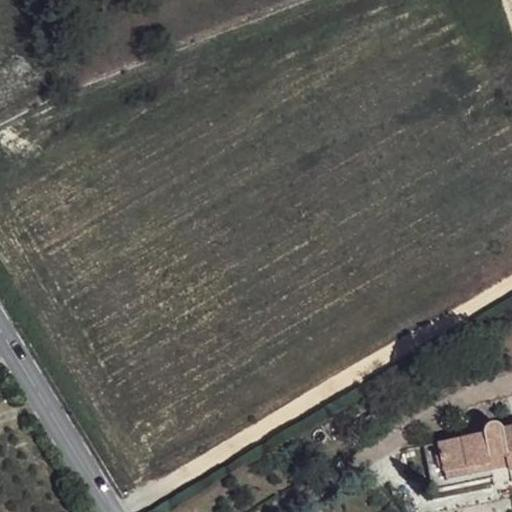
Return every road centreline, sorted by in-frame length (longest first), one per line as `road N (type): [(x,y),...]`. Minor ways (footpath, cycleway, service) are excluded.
road 1 (unknown): [(511,266),(111,503)]
road 2 (tertiary): [(0,325),(116,511)]
